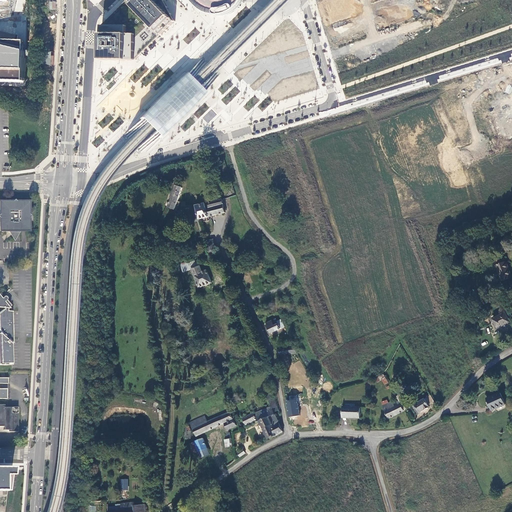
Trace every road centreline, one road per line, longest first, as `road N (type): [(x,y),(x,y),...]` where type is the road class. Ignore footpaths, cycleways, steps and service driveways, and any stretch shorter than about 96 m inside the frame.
road 1 (unclassified): [(62,182),(82,183),(334,103)]
road 2 (primary): [(62,182),(38,454)]
road 3 (unclassified): [(222,248),(272,357),(289,436)]
road 4 (unclassified): [(334,103),(511,50)]
road 5 (primary): [(73,0),(62,182)]
road 6 (unclassified): [(511,350),(436,417),(401,432),(370,433)]
road 7 (unclassified): [(289,436),(171,511)]
